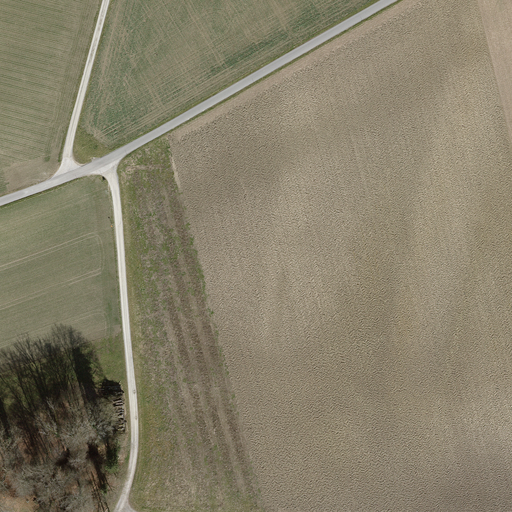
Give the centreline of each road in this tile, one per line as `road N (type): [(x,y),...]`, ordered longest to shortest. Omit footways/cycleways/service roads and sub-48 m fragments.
road 1 (unclassified): [(0,200),(107,162),(392,0)]
road 2 (track): [(107,162),(135,423),(118,511)]
road 3 (track): [(106,0),(62,178)]
